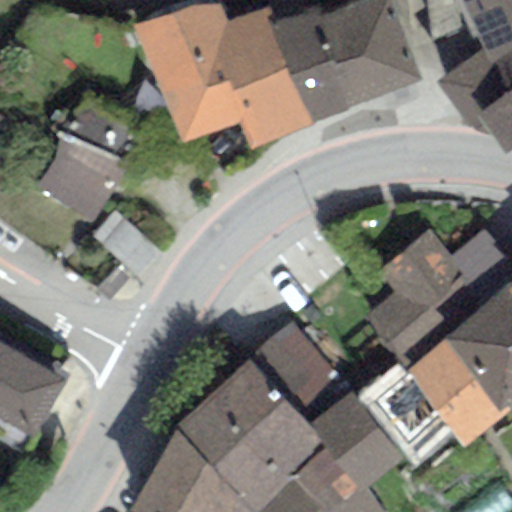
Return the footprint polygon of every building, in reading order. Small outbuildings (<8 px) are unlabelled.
[(216,0),(204,0),(134,28),(181,144),(239,120),(251,150),(310,126),(272,26),(277,24),(270,7),(226,25),(216,0)] [(387,0),(360,0),(319,16),(355,108),(420,83),(387,0)] [(511,0),(459,0),(482,49),(489,65),(511,52),(511,0)] [(277,24),(272,26),(310,126),(355,108),(319,16),(316,9),(277,24)] [(511,52),(489,65),(482,49),(437,81),(472,131),(490,136),(504,153),(511,148),(511,52)] [(78,100),(32,195),(91,223),(137,128),(78,100)] [(0,118),(0,192),(30,134),(0,118)] [(449,256),(429,231),(377,272),(394,293),(364,318),(399,361),(406,370),(444,339),(506,289),(511,283),(511,264),(483,229),(449,256)] [(511,297),(506,289),(444,339),(499,414),(511,403),(511,297)] [(350,393),(290,322),(248,362),(307,428),(350,393)] [(499,414),(444,339),(406,370),(399,361),(353,398),(400,460),(415,472),(454,439),(463,450),(502,419),(499,414)] [(0,343),(0,421),(30,439),(64,381),(0,343)] [(248,362),(172,430),(236,501),(249,511),(260,511),(325,448),(307,428),(248,362)] [(350,393),(307,428),(325,448),(358,491),(363,487),(400,460),(353,398),(350,393)] [(228,511),(236,501),(172,430),(126,511),(228,511)] [(379,511),(363,487),(358,491),(325,448),(260,511),(379,511)]
